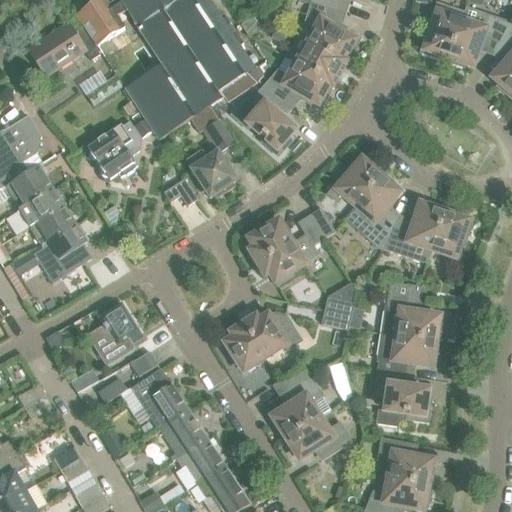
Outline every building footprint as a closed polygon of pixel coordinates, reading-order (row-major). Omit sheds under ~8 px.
[(255,70),(211,4),(208,0),(120,0),(109,8),(104,0),(77,18),(82,26),(98,49),(125,31),(117,20),(127,15),(161,68),(125,91),(145,122),(153,134),(159,143),(223,101),(218,94),(255,70)] [(372,1),(372,0),(312,0),(311,5),(337,13),(341,0),(366,8),(369,0),(372,1)] [(344,37),(332,30),(337,13),(311,5),(304,26),(316,32),(309,45),(343,64),(346,58),(349,59),(359,42),(345,34),(344,37)] [(448,64),(464,16),(438,7),(435,16),(438,17),(430,41),(426,40),(422,55),(448,64)] [(498,50),(511,25),(466,10),(464,16),(448,64),(463,69),(464,66),(472,69),(481,44),(497,50),(498,50)] [(261,30),(256,23),(253,19),(241,27),(248,38),(261,30)] [(511,97),(511,25),(498,50),(511,61),(494,81),(500,86),(498,89),(510,99),(511,97)] [(98,49),(82,26),(72,32),(69,27),(29,54),(45,79),(85,53),(91,63),(102,56),(98,49)] [(346,65),(343,64),(309,45),(296,67),(330,86),(333,88),(346,65)] [(327,92),(330,86),(296,67),(290,79),(278,72),(263,89),(284,107),(295,94),(308,101),(306,104),(319,111),(329,94),(327,92)] [(265,78),(256,70),(250,77),(259,84),(265,78)] [(247,77),(240,84),(251,94),(257,86),(247,77)] [(289,141),(295,134),(275,117),(284,107),(263,89),(235,120),(247,130),(249,128),(265,142),(263,144),(278,158),(291,143),(289,141)] [(139,153),(141,142),(153,134),(145,122),(133,129),(130,124),(123,129),(121,127),(87,150),(102,172),(101,175),(104,180),(108,180),(110,183),(118,178),(121,182),(126,178),(126,179),(133,174),(133,173),(138,170),(131,159),(139,153)] [(227,168),(219,156),(221,154),(221,155),(234,146),(219,123),(206,132),(216,148),(204,156),(203,154),(189,163),(194,171),(191,172),(210,201),(214,198),(216,201),(234,189),(232,186),(237,183),(232,176),(233,175),(228,167),(227,168)] [(0,183),(4,190),(29,175),(3,134),(0,135),(0,183)] [(356,209),(383,177),(362,159),(352,171),(354,173),(338,192),(336,190),(329,198),(339,206),(344,199),(356,209)] [(54,192),(39,169),(29,175),(4,190),(0,192),(0,206),(10,200),(18,213),(54,192)] [(396,227),(382,216),(400,196),(393,190),(395,188),(383,177),(356,209),(346,220),(382,252),(396,227)] [(198,203),(185,182),(164,196),(170,206),(180,199),(187,210),(198,203)] [(28,229),(63,207),(60,202),(63,199),(59,193),(55,194),(54,192),(18,213),(5,222),(16,239),(29,230),(28,229)] [(42,248),(76,227),(63,207),(28,229),(29,230),(42,248)] [(432,253),(446,213),(430,208),(429,211),(421,208),(412,233),(396,227),(382,252),(426,267),(432,253)] [(335,235),(321,211),(309,218),(324,242),(335,235)] [(456,259),(464,236),(467,237),(472,222),(446,213),(432,253),(446,258),(443,266),(455,270),(458,260),(456,259)] [(324,242),(309,218),(298,226),(305,238),(312,249),(313,248),(324,242)] [(291,246),(279,225),(264,233),(263,230),(248,239),(257,253),(252,256),(258,266),(291,246)] [(91,261),(83,248),(87,245),(76,227),(42,248),(44,252),(34,258),(48,278),(46,279),(53,289),(61,284),(59,282),(91,261)] [(319,258),(313,248),(312,249),(305,238),(291,246),(258,266),(264,276),(269,273),(277,287),(292,278),(290,275),(319,258)] [(9,261),(1,248),(0,248),(0,264),(1,267),(9,261)] [(31,300),(18,279),(11,283),(24,304),(31,300)] [(369,296),(371,286),(363,284),(357,295),(369,296)] [(415,303),(417,289),(390,285),(388,299),(415,303)] [(324,314),(351,320),(357,297),(343,294),(340,304),(327,301),(324,314)] [(438,328),(439,320),(413,316),(415,303),(388,299),(382,337),(397,339),(439,345),(441,329),(438,328)] [(139,335),(121,307),(100,320),(104,327),(87,338),(107,370),(136,352),(129,342),(139,335)] [(348,332),(351,320),(324,314),(321,327),(348,334),(348,332)] [(300,343),(285,319),(283,320),(278,318),(273,318),(268,319),(257,326),(254,322),(244,328),(265,361),(284,348),(287,352),(300,343)] [(265,361),(244,328),(234,334),(237,339),(223,348),(232,362),(235,360),(244,374),(265,361)] [(432,369),(433,361),(436,361),(439,345),(397,339),(382,337),(377,374),(404,378),(406,365),(432,369)] [(139,380),(158,368),(149,354),(130,366),(139,380)] [(330,413),(323,400),(324,399),(304,368),(281,383),(295,406),(273,420),(278,427),(275,429),(284,443),(319,420),(330,413)] [(189,414),(161,372),(131,391),(159,434),(160,433),(189,414)] [(92,379),(96,385),(104,380),(101,374),(92,379)] [(427,404),(428,395),(402,391),(404,378),(377,374),(373,397),(388,399),(386,415),(377,414),(375,428),(399,431),(401,417),(407,418),(407,421),(427,424),(430,404),(427,404)] [(80,380),(71,385),(77,396),(86,391),(80,380)] [(105,408),(126,394),(119,382),(98,396),(105,408)] [(25,411),(46,399),(39,388),(18,400),(25,411)] [(32,423),(53,411),(46,399),(25,411),(32,423)] [(209,445),(189,414),(160,433),(176,457),(171,460),(173,464),(176,462),(178,465),(209,445)] [(352,444),(340,425),(327,433),(319,420),(284,443),(292,456),(295,455),(300,462),(322,448),(329,459),(352,444)] [(430,472),(431,464),(406,459),(408,446),(381,441),(377,464),(383,465),(380,479),(389,481),(430,489),(433,473),(430,472)] [(0,467),(19,456),(12,444),(1,451),(0,449),(0,467)] [(128,454),(122,444),(110,452),(116,462),(128,454)] [(223,466),(216,455),(209,445),(178,465),(181,471),(186,468),(196,484),(223,466)] [(61,474),(82,461),(75,450),(54,462),(61,474)] [(0,508),(26,494),(15,476),(26,469),(19,456),(0,467),(0,508)] [(68,485),(89,473),(82,461),(61,474),(68,485)] [(243,511),(250,508),(223,466),(196,484),(207,500),(215,495),(226,511),(243,511)] [(427,505),(430,489),(389,481),(386,496),(373,493),(365,511),(394,511),(396,508),(418,511),(422,511),(424,504),(427,505)] [(82,511),(103,499),(97,487),(76,499),(82,511)] [(164,507),(181,497),(176,489),(156,501),(161,509),(164,507)] [(0,511),(36,511),(26,494),(0,508),(0,511)] [(156,511),(161,509),(156,501),(152,495),(139,503),(144,511),(156,511)] [(82,511),(107,511),(110,510),(103,499),(82,511)]
